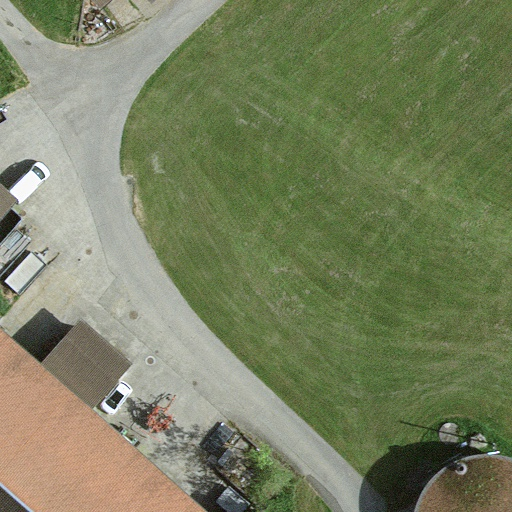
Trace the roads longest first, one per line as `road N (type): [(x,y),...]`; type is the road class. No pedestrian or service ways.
road 1 (track): [(361,511),(344,482),(149,281),(128,248),(78,116),(0,4)]
road 2 (track): [(78,116),(207,0)]
